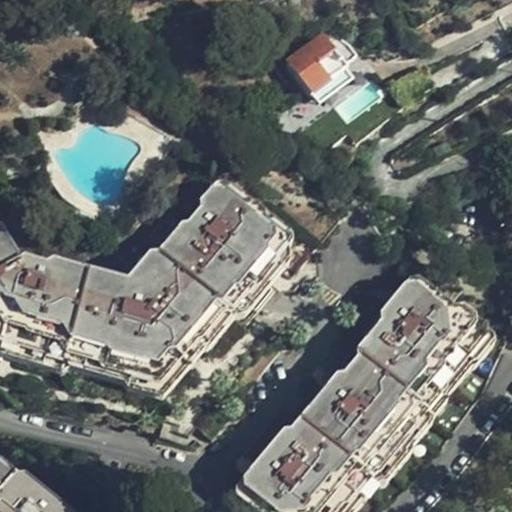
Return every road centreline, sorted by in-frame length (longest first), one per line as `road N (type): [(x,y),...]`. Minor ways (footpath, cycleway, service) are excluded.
road 1 (residential): [(349,235),(344,293),(311,361),(234,452),(193,466)]
road 2 (residential): [(193,466),(0,420)]
road 3 (residential): [(396,511),(454,459),(511,366)]
